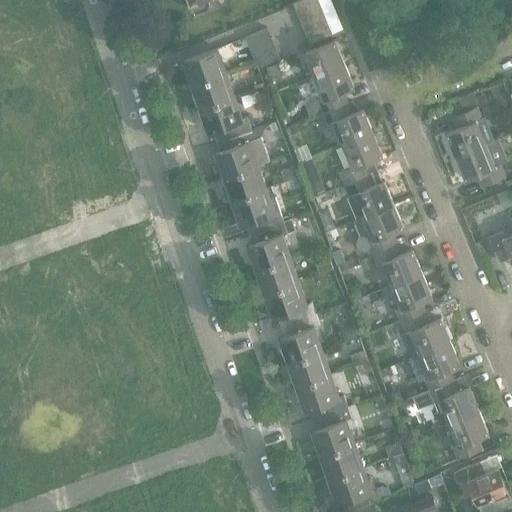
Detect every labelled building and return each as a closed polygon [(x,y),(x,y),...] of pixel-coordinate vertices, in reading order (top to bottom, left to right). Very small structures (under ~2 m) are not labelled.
[(190,0),(193,9),(197,9),(209,4),(209,0),(208,0),(182,0),(185,1),(190,0)] [(295,0),(294,0),(311,41),(333,32),(320,0),(295,0)] [(282,56),(269,26),(246,35),(259,66),(282,56)] [(314,74),(344,62),(335,38),(305,51),(314,74)] [(187,68),(184,69),(189,83),(226,71),(218,47),(184,58),(187,68)] [(318,98),(323,111),(348,101),(343,90),(354,86),(344,62),(314,74),(323,96),(318,98)] [(189,83),(198,107),(234,95),(226,71),(189,83)] [(478,101),(474,91),(458,97),(462,107),(478,101)] [(198,107),(203,122),(205,121),(209,131),(218,128),(221,138),(251,128),(247,115),(242,117),(234,95),(198,107)] [(363,108),(352,112),(348,101),(323,111),(328,123),(333,121),(342,143),(372,131),(363,108)] [(447,131),(457,155),(493,140),(486,142),(477,120),(482,119),(477,107),(453,116),(458,127),(447,131)] [(255,139),(251,128),(221,138),(225,148),(216,151),(218,160),(216,161),(221,177),(258,164),(250,141),(255,139)] [(339,170),(344,182),(368,172),(364,162),(382,155),(372,131),(342,143),(351,165),(339,170)] [(507,158),(498,138),(493,140),(457,155),(466,178),(477,173),(481,184),(505,175),(501,164),(505,162),(507,158)] [(229,200),(266,187),(258,164),(221,177),(229,200)] [(298,177),(298,176),(295,165),(280,170),(284,181),(298,177)] [(384,180),(373,184),(368,172),(344,182),(349,195),(354,193),(363,215),(393,202),(384,180)] [(314,177),(307,180),(312,194),(320,191),(314,177)] [(250,221),(254,231),(284,220),(276,196),(275,197),(272,185),(266,187),(229,200),(234,214),(237,214),(241,223),(250,221)] [(503,210),(511,206),(511,196),(509,190),(496,195),(503,210)] [(367,248),(368,252),(396,241),(392,230),(403,225),(393,202),(363,215),(353,219),(359,234),(358,235),(356,241),(358,246),(364,249),(367,248)] [(291,257),(283,235),(296,229),(292,218),(284,220),(254,231),(257,241),(248,245),(252,254),(249,255),(254,270),(291,257)] [(328,219),(322,221),(325,228),(334,225),(333,221),(328,219)] [(511,257),(511,232),(505,235),(503,231),(490,236),(500,259),(511,255),(511,257)] [(411,248),(401,253),(396,241),(368,252),(368,253),(372,251),(377,263),(383,261),(392,283),(421,271),(411,248)] [(341,248),(333,251),(338,263),(345,260),(341,248)] [(299,280),(291,257),(254,270),(262,293),(299,280)] [(333,269),(333,268),(329,258),(315,263),(318,274),(333,269)] [(430,295),(421,271),(392,283),(401,305),(396,307),(401,320),(425,309),(420,299),(430,295)] [(311,302),(307,304),(299,280),(262,293),(266,307),(269,306),(273,316),(282,313),(286,324),(315,314),(311,302)] [(439,317),(430,321),(425,309),(401,320),(401,321),(397,323),(411,357),(420,353),(419,352),(449,340),(439,317)] [(280,347),(285,362),(322,349),(315,326),(319,325),(315,314),(286,324),(289,334),(280,337),(283,346),(280,347)] [(345,328),(342,333),(345,340),(356,336),(352,325),(345,328)] [(424,377),(428,389),(453,379),(448,368),(459,364),(449,340),(419,352),(420,353),(428,375),(424,377)] [(293,386),(331,373),(322,349),(285,362),(293,386)] [(368,361),(368,360),(364,350),(350,354),(354,365),(368,361)] [(313,406),(317,417),(347,406),(343,395),(338,397),(331,373),(293,386),(298,401),(302,400),(305,409),(313,406)] [(435,412),(440,424),(477,409),(467,385),(457,389),(453,379),(428,389),(433,401),(438,410),(435,412)] [(312,431),(314,439),(312,441),(317,455),(354,443),(346,420),(351,419),(347,406),(317,417),(321,428),(312,431)] [(486,432),(477,409),(440,424),(440,425),(448,421),(458,444),(452,446),(457,457),(480,447),(476,436),(486,432)] [(392,455),(402,451),(399,442),(385,447),(389,456),(392,455)] [(362,467),(354,443),(317,455),(326,479),(362,467)] [(402,451),(392,455),(396,466),(407,462),(403,451),(402,451)] [(458,483),(467,479),(479,511),(497,511),(511,506),(511,488),(505,490),(495,467),(483,472),(478,461),(453,471),(458,483)] [(349,510),(379,499),(371,478),(368,476),(366,477),(362,467),(326,479),(331,494),(333,493),(336,502),(346,499),(349,510)] [(439,472),(414,483),(418,493),(444,483),(439,472)] [(423,511),(436,507),(431,496),(412,503),(396,509),(397,511),(423,511)]
